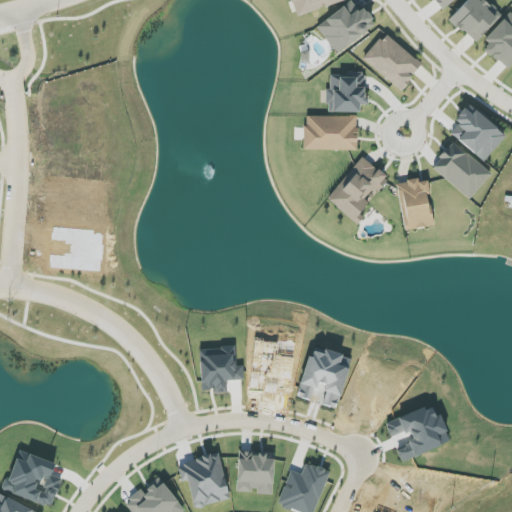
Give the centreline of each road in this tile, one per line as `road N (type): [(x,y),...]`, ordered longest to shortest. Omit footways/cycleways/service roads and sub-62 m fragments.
road 1 (residential): [(186,428),(226,420),(300,428),(345,446),(354,457),(354,484),(340,511),(84,505),(140,451),(186,428)]
road 2 (residential): [(0,290),(30,291),(96,313),(149,362),(186,428)]
road 3 (residential): [(7,290),(16,163),(10,80)]
road 4 (residential): [(395,0),(460,70),(511,105)]
